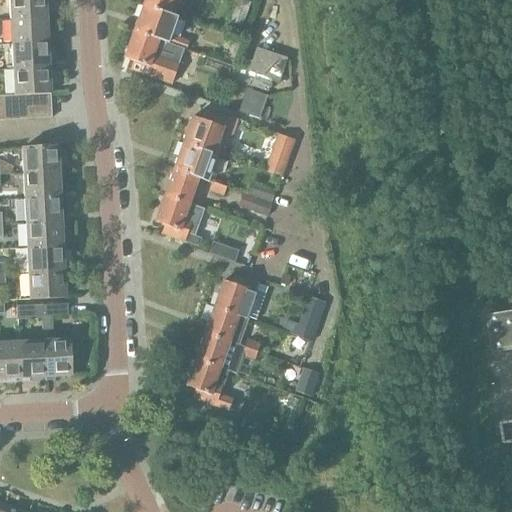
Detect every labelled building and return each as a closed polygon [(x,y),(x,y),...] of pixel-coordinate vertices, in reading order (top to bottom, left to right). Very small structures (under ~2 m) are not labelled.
[(8,0),(10,17),(46,15),(45,0),(8,0)] [(143,0),(142,5),(167,13),(171,1),(179,3),(179,0),(143,0)] [(249,3),(239,0),(237,0),(229,23),(241,27),(249,3)] [(142,5),(133,31),(158,39),(185,49),(188,41),(170,35),(176,17),(167,13),(142,5)] [(11,42),(47,40),(46,15),(10,17),(11,42)] [(130,70),(152,78),(160,57),(152,54),(158,39),(133,31),(123,58),(133,62),(130,70)] [(12,67),(48,65),(47,40),(11,42),(12,67)] [(287,59),(256,49),(248,72),(255,74),(251,87),(267,92),(272,80),(279,83),(287,59)] [(239,68),(247,71),(250,61),(242,59),(239,68)] [(26,96),(50,95),(48,65),(12,67),(14,96),(26,96)] [(237,112),(258,119),(266,96),(245,89),(237,112)] [(26,105),(50,103),(50,95),(26,96),(26,105)] [(13,96),(1,97),(2,121),(14,120),(13,96)] [(26,96),(14,96),(13,96),(14,120),(27,119),(26,105),(26,96)] [(26,105),(27,119),(51,118),(50,103),(26,105)] [(191,117),(182,142),(207,151),(211,139),(218,142),(226,120),(203,112),(201,120),(191,117)] [(263,171),(278,176),(292,140),(276,134),(263,171)] [(173,169),(198,178),(209,182),(218,155),(207,151),(182,142),(173,169)] [(58,146),(21,148),(23,172),(59,170),(58,146)] [(198,178),(173,169),(164,196),(188,204),(198,178)] [(59,170),(23,172),(24,196),(60,194),(59,170)] [(269,203),(273,191),(250,183),(246,194),(269,203)] [(225,188),(213,184),(210,191),(222,196),(225,188)] [(61,220),(61,213),(67,213),(66,199),(60,199),(60,194),(24,196),(25,222),(61,220)] [(237,207),(265,217),(269,204),(241,194),(237,207)] [(188,204),(164,196),(154,223),(164,226),(161,234),(183,242),(191,221),(183,218),(188,204)] [(61,220),(25,222),(26,247),(63,245),(61,220)] [(213,240),(209,253),(235,261),(239,249),(213,240)] [(63,245),(26,247),(28,272),(64,270),(63,245)] [(29,300),(65,298),(64,270),(28,272),(29,300)] [(267,288),(234,276),(231,285),(222,281),(213,306),(238,315),(237,317),(254,323),(267,288)] [(309,296),(308,297),(298,325),(294,323),(291,333),(311,340),(318,320),(315,319),(322,301),(309,296)] [(51,316),(68,315),(67,304),(42,305),(43,341),(44,377),(71,375),(69,339),(52,340),(51,316)] [(28,305),(16,306),(17,318),(28,317),(28,305)] [(204,333),(229,342),(237,317),(238,315),(213,306),(204,333)] [(511,350),(511,311),(486,315),(492,353),(511,350)] [(195,359),(219,368),(235,373),(243,347),(229,342),(204,333),(195,359)] [(246,340),(243,348),(256,352),(259,344),(246,340)] [(17,342),(19,378),(44,377),(43,341),(17,342)] [(0,342),(0,379),(19,378),(17,342),(0,342)] [(243,348),(241,356),(253,360),(256,352),(243,348)] [(191,398),(227,411),(231,400),(218,395),(222,384),(214,382),(219,368),(195,359),(185,387),(194,390),(191,398)] [(318,374),(301,368),(293,392),(311,397),(319,374),(318,374)] [(511,412),(501,414),(502,423),(501,423),(501,424),(504,443),(504,444),(505,444),(507,445),(511,444),(511,412)]
